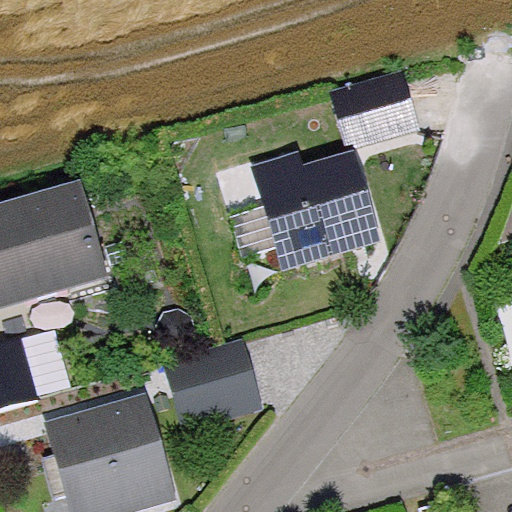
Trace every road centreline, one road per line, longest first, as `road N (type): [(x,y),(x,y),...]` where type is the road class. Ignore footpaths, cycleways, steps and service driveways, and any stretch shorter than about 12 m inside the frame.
road 1 (residential): [(249,499),(445,226),(478,148),(496,55)]
road 2 (residential): [(249,499),(511,450)]
